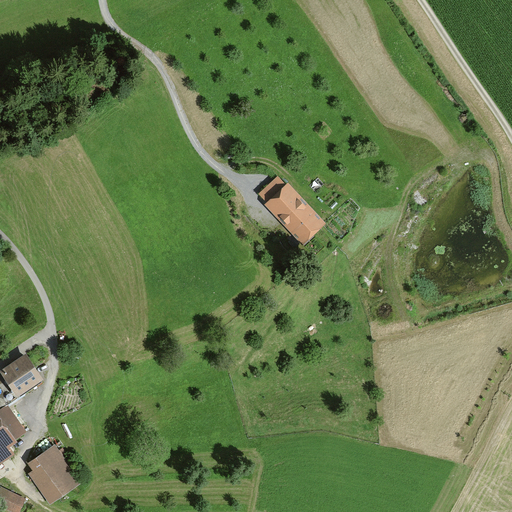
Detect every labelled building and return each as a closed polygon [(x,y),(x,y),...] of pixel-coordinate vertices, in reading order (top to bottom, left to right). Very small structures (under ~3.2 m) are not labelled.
[(321,226),(277,180),(259,198),(302,244),(321,226)] [(24,358),(0,373),(0,375),(15,399),(40,383),(24,358)] [(0,462),(6,458),(0,449),(23,433),(5,409),(0,413),(0,462)] [(54,446),(27,465),(49,496),(76,477),(54,446)] [(21,511),(25,503),(1,493),(0,495),(0,507),(11,511),(21,511)]
